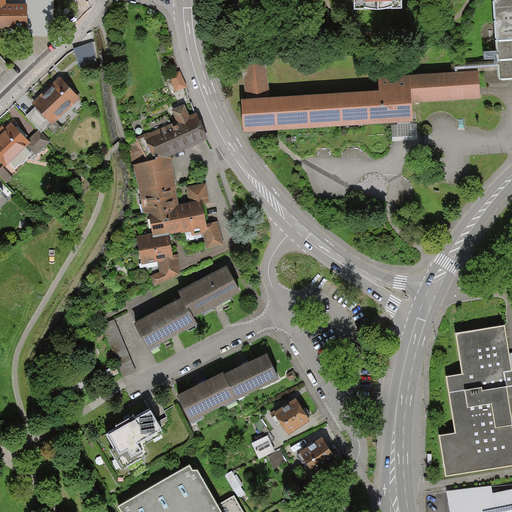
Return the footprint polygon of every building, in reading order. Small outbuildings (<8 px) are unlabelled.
[(0,0),(0,25),(21,26),(21,36),(54,36),(53,0),(0,0)] [(354,0),(355,2),(364,1),(364,7),(371,9),(378,9),(386,9),(393,6),(393,0),(401,0),(354,0)] [(511,0),(493,0),(498,62),(498,67),(499,79),(511,78),(511,0)] [(84,46),(76,48),(81,65),(90,62),(84,46)] [(0,74),(10,64),(0,54),(0,53),(0,74)] [(480,95),(479,72),(459,73),(454,73),(381,78),(381,90),(268,98),(264,58),(244,59),(249,98),(244,99),(246,128),(404,118),(412,117),(411,99),(480,95)] [(498,67),(498,62),(454,64),(454,73),(459,73),(459,69),(498,67)] [(179,72),(170,76),(177,93),(187,88),(179,72)] [(62,77),(36,103),(53,122),(79,98),(62,77)] [(207,136),(196,114),(189,117),(184,106),(173,110),(178,121),(173,124),(169,114),(148,124),(149,130),(137,137),(139,142),(128,144),(142,193),(144,203),(140,204),(141,213),(152,211),(172,207),(171,199),(177,198),(175,192),(169,156),(199,141),(207,136)] [(29,139),(13,123),(0,135),(0,159),(6,166),(9,162),(16,169),(33,153),(26,146),(28,144),(31,141),(29,139)] [(29,139),(31,141),(28,144),(37,154),(50,142),(39,130),(29,139)] [(13,177),(3,166),(0,168),(0,175),(6,183),(13,177)] [(205,184),(189,187),(191,204),(202,202),(208,201),(205,184)] [(191,204),(177,206),(181,229),(182,232),(192,230),(193,234),(204,232),(203,226),(206,226),(202,202),(191,204)] [(172,207),(152,211),(156,234),(169,233),(181,229),(177,206),(172,207)] [(204,232),(209,248),(223,243),(217,222),(206,226),(203,226),(204,232)] [(156,234),(138,237),(140,251),(144,251),(145,256),(143,257),(144,264),(153,263),(153,261),(164,258),(172,256),(169,233),(156,234)] [(172,256),(164,258),(164,262),(161,267),(164,281),(180,274),(177,255),(172,256)] [(228,267),(181,292),(184,298),(193,315),(240,289),(228,267)] [(184,298),(136,323),(149,348),(197,323),(193,315),(184,298)] [(114,319),(102,324),(124,377),(136,372),(114,319)] [(511,352),(510,353),(505,323),(456,331),(462,372),(445,375),(455,430),(439,433),(446,475),(511,464),(511,352)] [(268,354),(225,374),(235,394),(245,388),(247,392),(266,382),(265,380),(276,375),(278,378),(279,378),(268,354)] [(116,365),(106,370),(109,377),(119,373),(116,365)] [(79,372),(65,378),(72,393),(85,387),(79,372)] [(224,372),(179,394),(190,417),(235,395),(235,394),(225,374),(224,372)] [(297,398),(274,412),(276,414),(271,417),(275,423),(280,420),(288,433),(310,419),(308,417),(311,415),(306,407),(304,409),(297,398)] [(117,427),(106,433),(114,447),(111,448),(116,457),(122,453),(129,466),(147,455),(140,442),(153,435),(152,432),(161,427),(150,408),(135,416),(133,413),(115,423),(117,427)] [(268,435),(252,442),(260,459),(276,451),(268,435)] [(310,446),(298,455),(303,462),(307,459),(315,471),(336,456),(323,438),(316,442),(315,441),(309,445),(310,446)] [(190,463),(118,503),(123,511),(242,511),(234,497),(220,505),(198,467),(194,468),(190,463)] [(511,511),(511,490),(452,503),(453,511),(511,511)]
